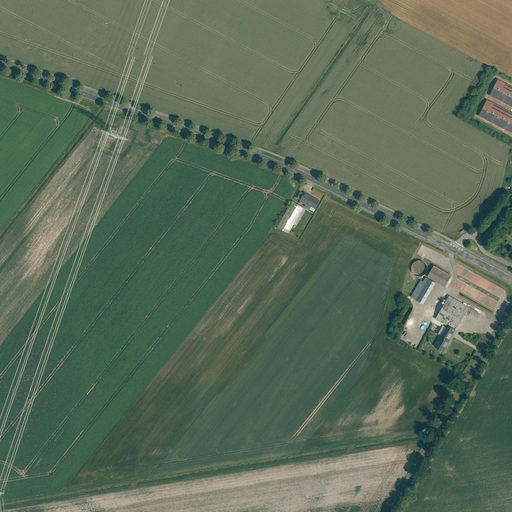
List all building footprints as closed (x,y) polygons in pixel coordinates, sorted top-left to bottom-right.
[(511,113),(486,100),(478,117),(511,134),(511,87),(498,79),(489,96),(511,107),(511,113)] [(314,211),(319,199),(300,191),(297,198),(300,200),(299,202),(305,205),(304,207),(314,211)] [(288,235),(294,225),(297,227),(307,210),(292,201),(277,228),(288,235)] [(426,265),(424,263),(422,262),(419,261),(417,261),(414,262),(413,264),(411,266),(411,268),(411,271),(412,273),(413,275),(416,277),(418,277),(421,277),(424,275),(426,273),(427,271),(427,268),(426,265)] [(433,266),(427,277),(436,283),(444,288),(451,276),(433,266)] [(436,283),(427,277),(424,282),(421,280),(410,298),(423,305),(436,283)] [(449,296),(435,319),(448,326),(455,330),(464,316),(469,307),(449,296)] [(469,307),(464,316),(475,323),(481,314),(469,307)] [(455,330),(448,326),(442,336),(440,335),(433,346),(443,352),(455,330)]
